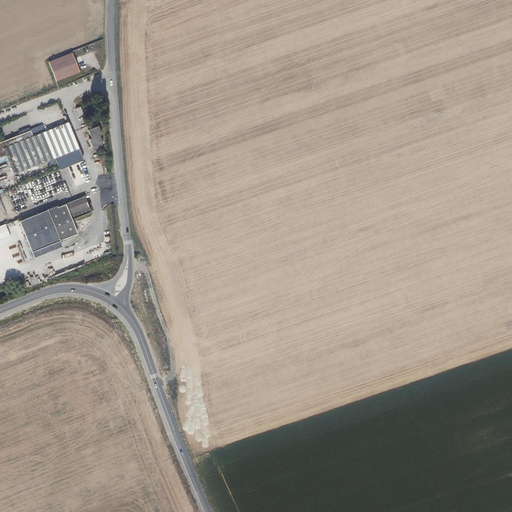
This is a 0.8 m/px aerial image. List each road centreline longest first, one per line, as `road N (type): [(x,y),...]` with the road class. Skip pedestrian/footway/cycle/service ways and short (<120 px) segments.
road 1 (tertiary): [(111,0),(128,251)]
road 2 (tertiary): [(124,308),(208,511)]
